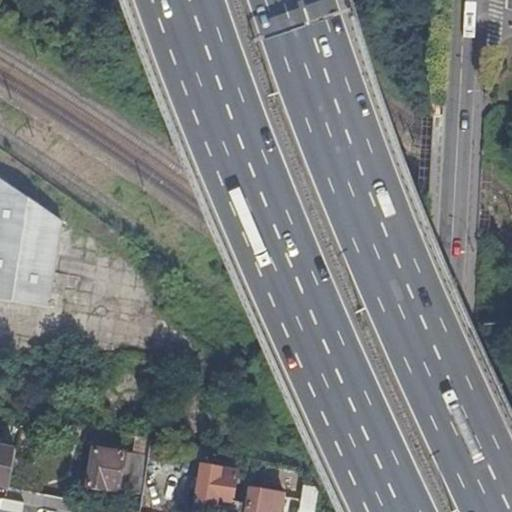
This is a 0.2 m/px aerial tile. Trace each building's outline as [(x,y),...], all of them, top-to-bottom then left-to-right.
[(63,223),(0,180),(0,193),(61,236),(63,223)] [(50,307),(61,236),(0,193),(0,299),(45,307),(50,307)] [(0,486),(10,489),(16,449),(0,445),(0,486)] [(108,490),(141,494),(147,458),(94,449),(87,488),(107,492),(108,490)] [(195,506),(233,511),(241,511),(243,502),(232,501),(237,472),(202,466),(195,506)] [(246,511),(280,511),(282,505),(270,504),(271,493),(251,489),(246,511)]
